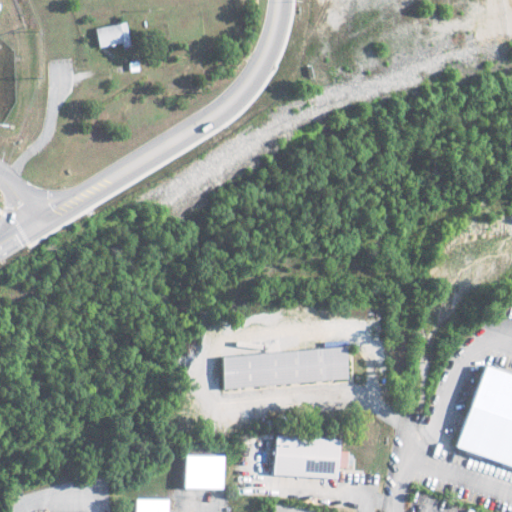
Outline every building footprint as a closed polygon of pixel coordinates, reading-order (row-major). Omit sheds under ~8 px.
[(95,48),(118,43),(119,47),(127,46),(122,21),(91,29),(95,48)] [(216,388),(344,380),(342,348),(214,356),(216,388)] [(511,469),(511,375),(477,365),(452,451),(511,469)] [(268,476),(333,478),(334,468),(343,468),(343,451),(335,451),(336,439),(270,436),(268,476)] [(218,489),(219,457),(179,456),(179,489),(218,489)] [(128,511),(161,511),(162,500),(129,500),(128,511)]
